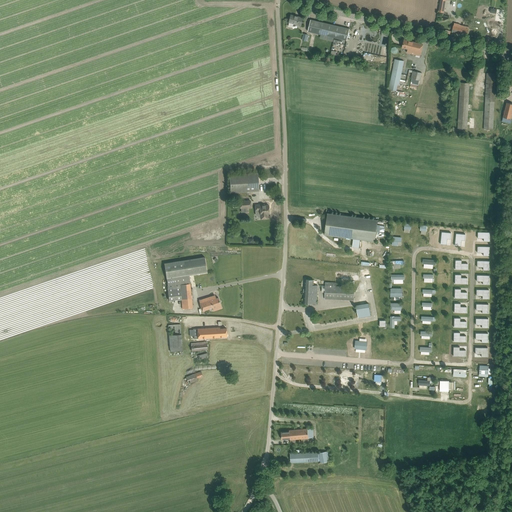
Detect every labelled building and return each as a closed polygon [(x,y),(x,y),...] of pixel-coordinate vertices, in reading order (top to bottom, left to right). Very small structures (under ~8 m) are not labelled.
[(289,26),(293,27),(294,24),(301,25),(303,18),(291,15),(289,26)] [(311,19),(308,32),(347,41),(350,29),(311,19)] [(452,32),(467,35),(469,27),(460,25),(460,24),(454,23),(454,25),(453,25),(452,32)] [(407,52),(420,55),(422,49),(423,44),(404,40),(403,44),(402,47),(408,48),(407,52)] [(405,60),(395,58),(388,89),(398,91),(405,60)] [(408,76),(409,76),(412,76),(411,78),(412,78),(412,82),(419,84),(419,80),(421,80),(422,72),(420,72),(421,69),(412,68),(411,70),(410,69),(408,76)] [(484,129),(493,129),(496,73),(487,73),(484,129)] [(458,128),(468,129),(471,82),(461,81),(458,128)] [(511,103),(507,102),(503,117),(511,119),(511,114),(511,103)] [(229,174),(229,175),(231,193),(259,191),(258,172),(229,174)] [(267,214),(269,213),(269,205),(264,205),(264,204),(255,205),(256,210),(255,210),(255,215),(259,218),(260,218),(260,219),(267,218),(267,214)] [(325,235),(375,242),(378,220),(328,213),(325,235)] [(393,236),(393,245),(402,245),(402,237),(393,236)] [(485,248),(485,257),(494,257),(494,248),(485,248)] [(189,275),(207,272),(205,257),(164,263),(167,278),(168,286),(169,300),(182,299),(182,300),(184,300),(184,310),(193,310),(190,283),(190,282),(189,275)] [(423,268),(433,268),(433,264),(436,264),(436,259),(423,259),(423,268)] [(337,273),(337,283),(345,283),(344,273),(337,273)] [(391,279),(394,279),(394,283),(404,283),(404,274),(391,274),(391,279)] [(424,274),(424,282),(434,282),(434,274),(424,274)] [(305,279),(304,303),(317,304),(318,285),(313,285),(314,280),(310,280),(305,279)] [(336,286),(337,283),(325,282),(325,286),(322,286),(322,292),(325,292),(325,299),(354,300),(354,287),(336,286)] [(400,296),(403,296),(403,288),(391,288),(391,297),(394,297),(394,299),(400,300),(400,296)] [(486,289),(485,302),(496,302),(496,290),(486,289)] [(199,300),(202,311),(213,307),(214,310),(222,308),(218,297),(216,298),(215,295),(210,297),(208,298),(199,300)] [(395,313),(402,313),(402,303),(391,302),(391,310),(395,310),(395,313)] [(356,305),(358,317),(370,316),(368,303),(356,305)] [(395,320),(401,320),(401,316),(390,316),(390,327),(395,327),(395,320)] [(168,325),(170,352),(182,351),(180,324),(168,325)] [(226,328),(220,328),(220,327),(193,329),(189,330),(190,336),(193,335),(194,338),(227,337),(226,328)] [(447,341),(447,331),(443,331),(443,335),(437,335),(437,338),(441,338),(441,341),(447,341)] [(368,341),(356,340),(355,349),(367,350),(368,341)] [(191,343),(192,351),(207,349),(206,341),(191,343)] [(185,377),(188,384),(198,380),(197,379),(202,377),(200,371),(185,377)] [(449,381),(440,380),(440,391),(449,391),(449,381)] [(281,432),(282,439),(290,438),(290,439),(314,437),(313,428),(308,429),(289,430),(289,431),(281,432)] [(326,451),(319,453),(321,463),(328,462),(326,451)] [(305,453),(291,454),(291,462),(306,461),(305,453)] [(318,453),(305,453),(306,461),(318,461),(318,453)]
